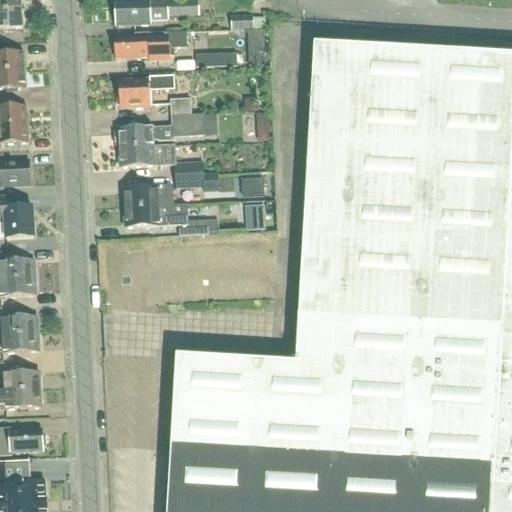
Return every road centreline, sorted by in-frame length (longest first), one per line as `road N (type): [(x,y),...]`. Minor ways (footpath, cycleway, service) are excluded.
road 1 (residential): [(91,511),(63,0)]
road 2 (unclassified): [(511,24),(307,9),(294,0)]
